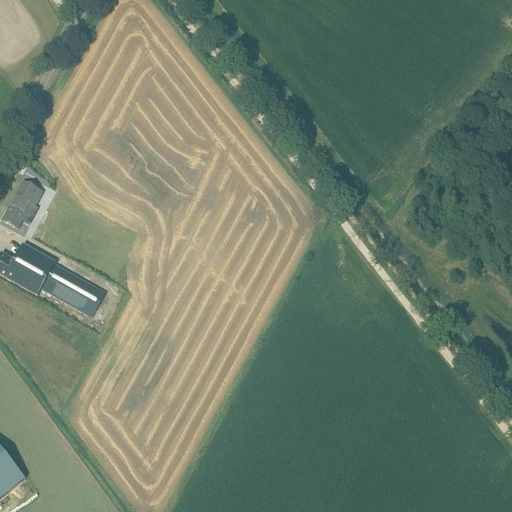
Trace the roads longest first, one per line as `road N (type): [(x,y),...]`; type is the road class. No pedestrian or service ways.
road 1 (track): [(168,0),(511,433)]
road 2 (unclassified): [(0,160),(87,0)]
